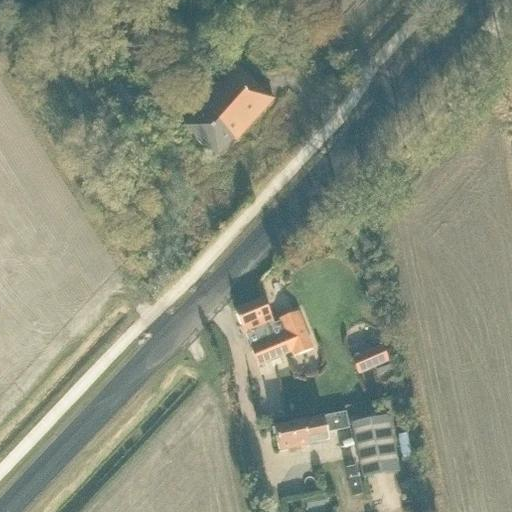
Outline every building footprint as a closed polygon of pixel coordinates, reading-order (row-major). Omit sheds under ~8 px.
[(200,111),(184,129),(195,138),(195,142),(202,149),(206,149),(217,158),(233,141),(235,143),(272,101),(235,68),(198,109),(200,111)] [(249,350),(256,369),(291,354),(294,359),(312,351),(296,314),(278,321),(279,324),(273,326),(262,301),(234,313),(244,339),(254,335),(258,346),(249,350)] [(357,376),(387,364),(381,348),(351,361),(357,376)] [(336,415),(329,417),(322,418),(273,428),(278,453),(308,448),(306,438),(326,435),(332,433),(344,431),(341,416),(337,417),(336,415)] [(385,419),(350,427),(361,482),(397,474),(385,419)]
